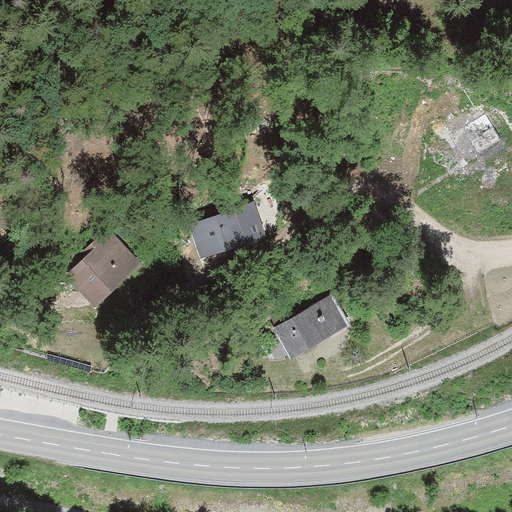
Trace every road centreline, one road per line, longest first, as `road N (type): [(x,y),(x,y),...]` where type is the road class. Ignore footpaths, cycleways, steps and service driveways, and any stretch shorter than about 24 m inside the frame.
road 1 (secondary): [(511,427),(386,459),(279,469),(171,463),(0,436)]
road 2 (track): [(397,203),(457,243),(511,247)]
